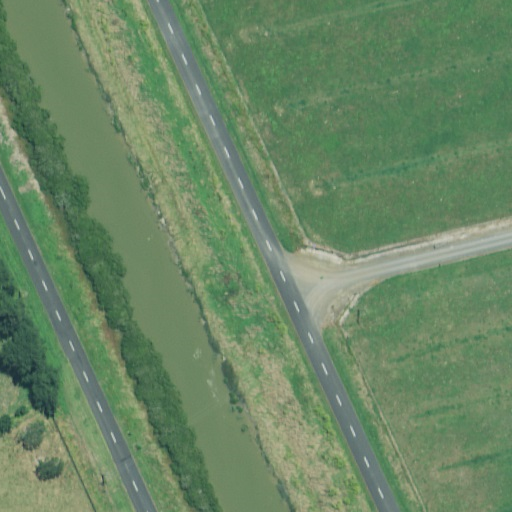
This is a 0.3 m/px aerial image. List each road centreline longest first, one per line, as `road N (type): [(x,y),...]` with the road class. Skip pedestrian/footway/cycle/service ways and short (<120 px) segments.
road 1 (unclassified): [(152,0),(383,511)]
road 2 (unclassified): [(140,511),(0,203)]
